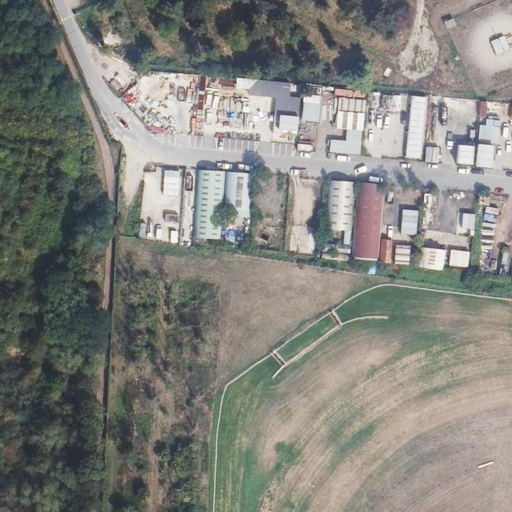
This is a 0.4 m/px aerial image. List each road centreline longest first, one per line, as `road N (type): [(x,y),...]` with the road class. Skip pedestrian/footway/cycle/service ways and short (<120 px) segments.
road 1 (unclassified): [(61,0),(119,121),(172,156),(511,186)]
road 2 (unknown): [(41,0),(109,169),(91,511)]
road 3 (unknown): [(511,372),(449,385),(356,459),(321,511)]
